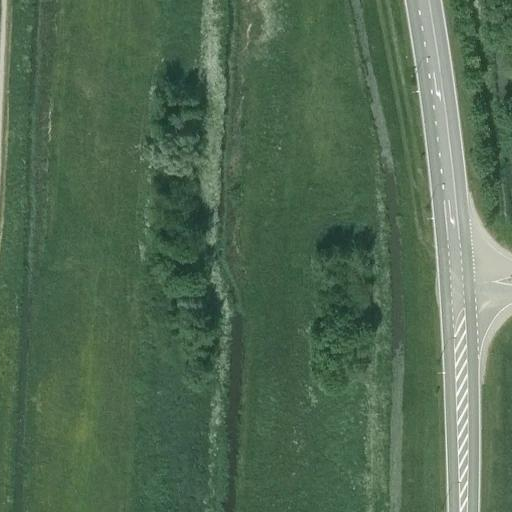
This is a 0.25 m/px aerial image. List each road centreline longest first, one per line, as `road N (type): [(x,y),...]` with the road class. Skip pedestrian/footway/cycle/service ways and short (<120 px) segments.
road 1 (secondary): [(459,278),(422,0)]
road 2 (secondary): [(462,511),(459,278)]
